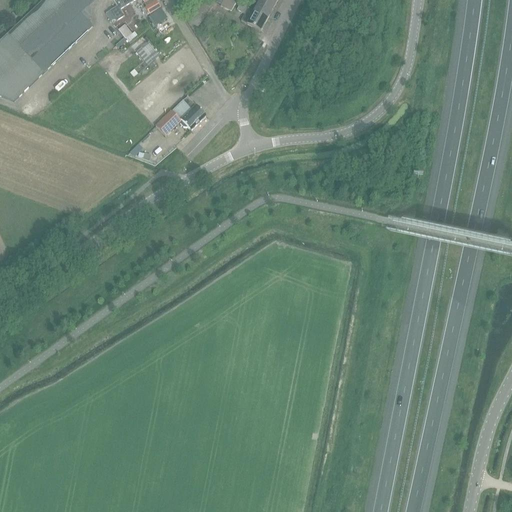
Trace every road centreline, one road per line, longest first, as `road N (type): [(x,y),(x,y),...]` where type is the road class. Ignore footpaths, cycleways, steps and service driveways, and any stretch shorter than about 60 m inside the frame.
road 1 (motorway): [(474,0),(378,511)]
road 2 (motorway): [(413,511),(511,34)]
road 3 (unclassified): [(0,311),(147,203),(251,146)]
road 4 (unclassified): [(251,146),(343,134),(375,116),(404,76),(417,0)]
road 5 (residential): [(230,110),(165,0)]
road 6 (unclassified): [(243,109),(295,0)]
